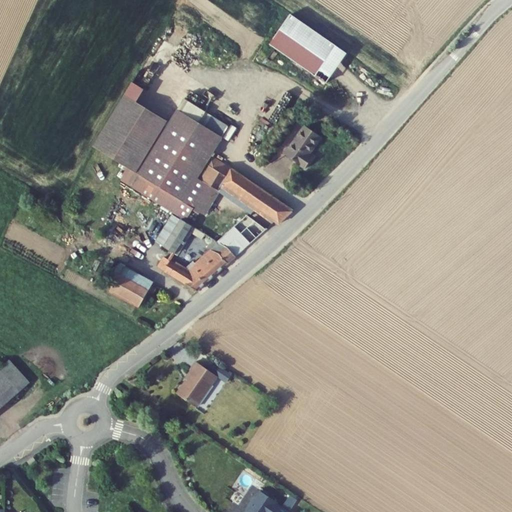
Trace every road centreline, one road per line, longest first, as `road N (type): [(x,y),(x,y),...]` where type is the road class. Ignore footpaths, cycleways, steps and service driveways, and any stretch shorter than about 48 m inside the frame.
road 1 (unclassified): [(505,0),(341,179),(274,244),(118,369),(94,406)]
road 2 (residential): [(189,511),(152,446),(103,426)]
